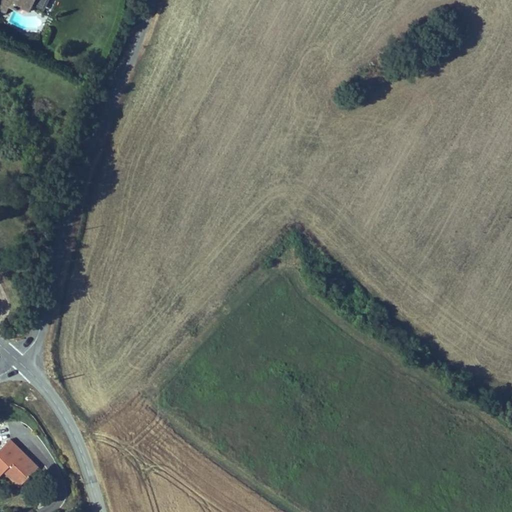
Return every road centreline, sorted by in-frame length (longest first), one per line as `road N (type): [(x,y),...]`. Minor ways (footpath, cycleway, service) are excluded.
road 1 (tertiary): [(19,360),(38,332),(73,191),(151,0)]
road 2 (tertiary): [(19,360),(68,422),(99,511)]
